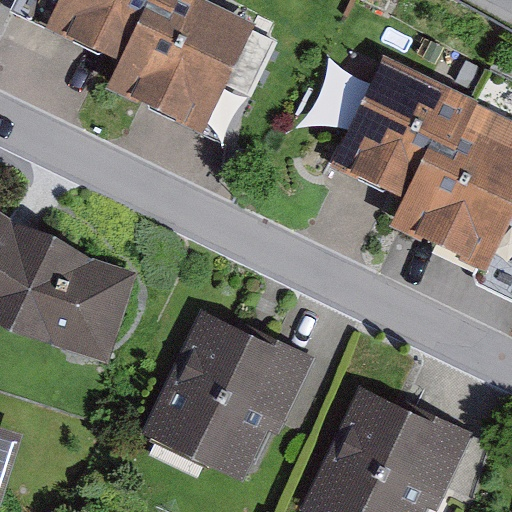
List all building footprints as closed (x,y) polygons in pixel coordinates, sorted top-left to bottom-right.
[(105,83),(203,130),(256,20),(213,0),(55,0),(46,20),(119,55),(105,83)] [(383,51),(328,163),(397,197),(386,219),(486,268),(511,216),(511,118),(477,101),(478,98),(383,51)] [(0,207),(0,314),(54,340),(108,358),(137,270),(94,256),(12,216),(0,207)] [(202,306),(142,430),(244,479),(269,428),(280,434),(318,356),(250,324),(248,328),(202,306)] [(360,381),(299,507),(308,511),(424,511),(427,505),(437,510),(475,432),(409,400),(407,404),(360,381)] [(0,421),(0,502),(24,429),(0,421)]
